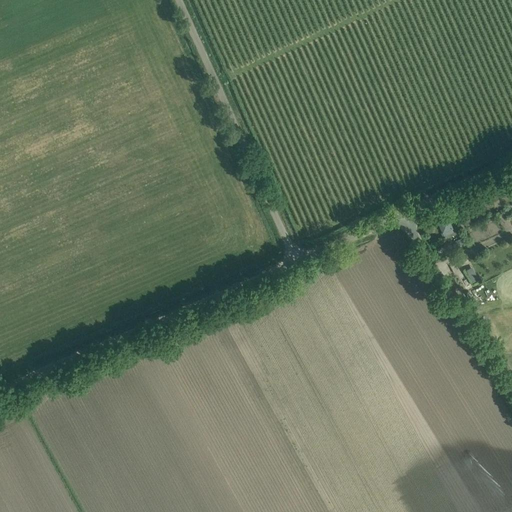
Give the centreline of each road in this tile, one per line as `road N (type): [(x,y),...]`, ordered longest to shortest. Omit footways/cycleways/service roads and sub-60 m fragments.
road 1 (unclassified): [(0,393),(297,265)]
road 2 (unclassified): [(297,265),(178,0)]
road 3 (unclassified): [(511,391),(408,217)]
road 4 (unclassified): [(297,265),(408,217)]
